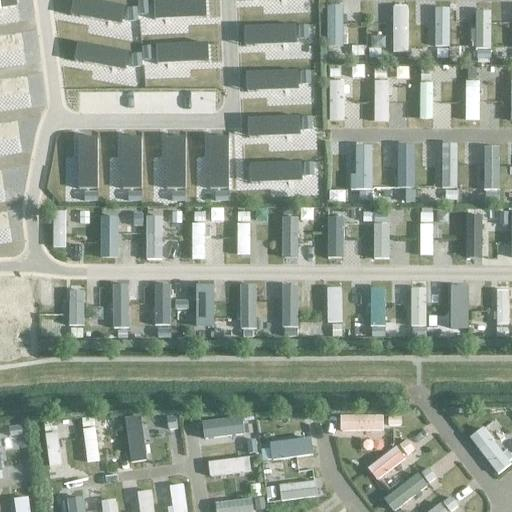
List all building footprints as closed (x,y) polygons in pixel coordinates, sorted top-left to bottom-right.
[(121,30),(124,12),(74,3),(71,21),(121,30)] [(139,6),(140,19),(149,18),(148,5),(139,6)] [(206,24),(206,6),(155,6),(155,24),(206,24)] [(392,54),(408,54),(408,9),(392,9),(392,54)] [(435,48),(449,48),(449,11),(435,10),(435,48)] [(128,12),(129,25),(138,24),(137,11),(128,12)] [(475,50),(491,51),(491,13),(475,13),(475,50)] [(327,48),(339,48),(339,17),(327,16),(327,48)] [(299,29),(299,42),(308,42),(308,29),(299,29)] [(297,50),(296,32),(245,34),(246,52),(297,50)] [(125,75),(128,57),(78,49),(75,67),(125,75)] [(208,69),(208,50),(157,51),(157,69),(208,69)] [(143,51),(144,64),(153,64),(152,51),(143,51)] [(132,59),(133,72),(142,71),(141,58),(132,59)] [(298,95),(298,76),(247,79),(247,97),(298,95)] [(301,76),(301,89),(310,89),(310,76),(301,76)] [(329,123),(344,123),(344,83),(329,83),(329,123)] [(375,83),(374,124),(388,124),(388,83),(375,83)] [(465,83),(465,123),(479,123),(479,83),(465,83)] [(420,85),(420,121),(432,121),(432,85),(420,85)] [(303,121),(303,134),(312,134),(312,121),(303,121)] [(300,141),(299,123),(248,125),(249,143),(300,141)] [(98,144),(80,144),(79,195),(97,195),(98,144)] [(142,144),(124,144),(123,195),(141,195),(142,144)] [(186,145),(168,144),(167,195),(185,196),(186,145)] [(229,144),(211,144),(210,195),(228,195),(229,144)] [(457,190),(457,146),(442,145),(442,189),(457,190)] [(372,192),(372,149),(355,148),(356,176),(350,177),(350,192),(372,192)] [(499,192),(499,149),(484,149),(484,191),(499,192)] [(414,188),(414,156),(401,156),(401,188),(414,188)] [(305,166),(305,179),(314,180),(314,166),(305,166)] [(302,186),(301,168),(250,170),(251,189),(302,186)] [(185,197),(172,196),(172,205),(185,206),(185,197)] [(228,197),(215,196),(215,206),(228,206),(228,197)] [(98,197),(85,197),(85,206),(98,206),(98,197)] [(141,197),(128,197),(128,206),(141,206),(141,197)] [(65,249),(66,213),(53,213),(53,249),(65,249)] [(161,218),(147,218),(146,261),(162,261),(161,218)] [(114,226),(101,226),(101,261),(115,261),(114,226)] [(205,226),(191,226),(191,262),(205,262),(205,226)] [(249,227),(237,226),(237,258),(250,258),(249,227)] [(295,226),(282,226),(282,262),(295,262),(295,226)] [(340,226),(327,226),(327,263),(340,263),(340,226)] [(389,227),(374,226),(373,261),(389,261),(389,227)] [(432,227),(420,226),(420,258),(432,258),(432,227)] [(479,227),(465,227),(466,263),(479,263),(479,227)] [(468,334),(468,289),(453,290),(453,334),(468,334)] [(171,335),(171,290),(156,290),(155,335),(171,335)] [(297,328),(297,290),(283,290),(282,328),(297,328)] [(342,324),(341,290),(327,290),(327,324),(342,324)] [(385,328),(385,290),(371,290),(370,328),(385,328)] [(426,328),(426,290),(411,290),(410,328),(426,328)] [(213,327),(214,291),(201,292),(201,326),(213,327)] [(83,328),(84,293),(69,292),(68,327),(83,328)] [(128,327),(128,292),(116,292),(116,328),(128,327)] [(509,327),(508,293),(496,293),(496,328),(509,327)] [(256,329),(256,295),(243,294),(243,328),(256,329)] [(340,418),(340,433),(383,432),(382,418),(340,418)] [(202,437),(241,432),(239,420),(200,425),(202,437)] [(126,423),(131,459),(144,458),(139,422),(126,423)] [(469,440),(497,476),(511,466),(483,429),(469,440)] [(87,465),(100,463),(95,430),(82,431),(87,465)] [(57,435),(45,436),(49,469),(61,467),(57,435)] [(308,443),(271,448),(273,462),(310,457),(308,443)] [(405,460),(395,448),(368,470),(377,482),(405,460)] [(210,478),(251,473),(249,459),(208,464),(210,478)] [(384,501),(391,511),(395,511),(427,487),(418,475),(384,501)] [(323,498),(321,483),(276,488),(278,503),(323,498)] [(186,511),(183,487),(169,489),(172,511),(186,511)] [(153,511),(151,493),(137,494),(139,511),(153,511)] [(14,501),(15,511),(29,511),(28,499),(14,501)] [(254,511),(253,501),(213,506),(213,511),(254,511)] [(116,511),(116,502),(101,503),(101,511),(116,511)]
